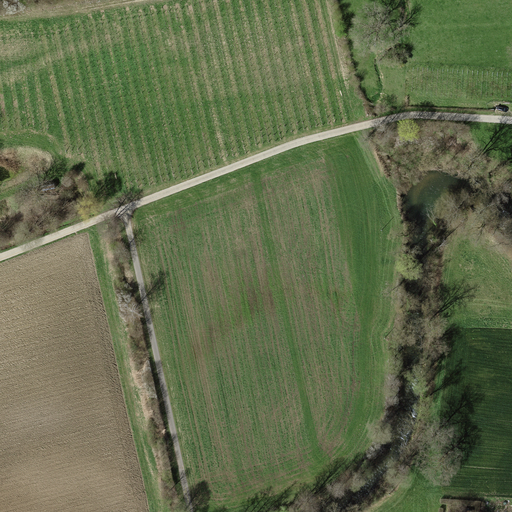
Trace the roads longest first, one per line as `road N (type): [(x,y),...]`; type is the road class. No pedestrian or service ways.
road 1 (track): [(124,210),(309,141),(432,115),(511,120)]
road 2 (track): [(0,257),(124,210)]
